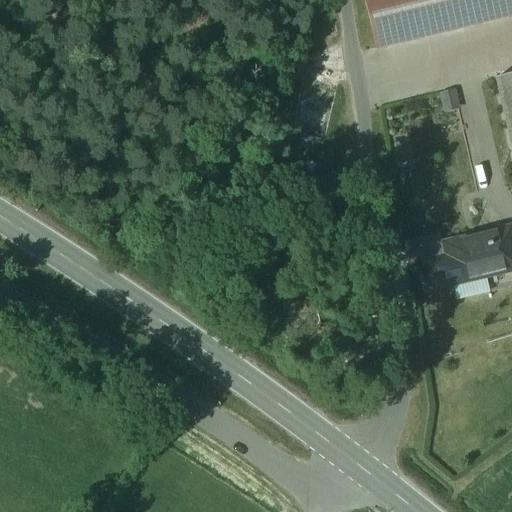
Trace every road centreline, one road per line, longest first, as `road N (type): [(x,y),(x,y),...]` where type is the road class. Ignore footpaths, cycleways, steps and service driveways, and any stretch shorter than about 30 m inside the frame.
road 1 (unclassified): [(330,0),(412,356),(388,413),(353,464)]
road 2 (secondary): [(0,217),(175,331),(353,464)]
